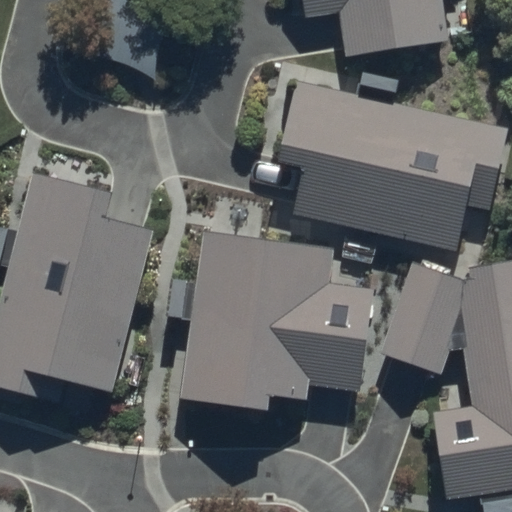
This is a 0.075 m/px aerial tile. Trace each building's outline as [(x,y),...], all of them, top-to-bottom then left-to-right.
[(295,0),(297,11),(333,7),(338,52),(441,40),(435,0),(295,0)] [(360,59),(355,79),(292,64),(271,147),(293,152),(286,203),(449,242),(461,193),(482,198),(503,114),(386,86),(391,66),(360,59)] [(33,153),(14,226),(0,222),(0,253),(6,255),(0,280),(0,370),(56,390),(63,368),(103,381),(157,221),(100,202),(108,178),(33,153)] [(202,227),(193,284),(169,280),(165,307),(189,311),(176,392),(263,406),(266,386),(306,392),(307,384),(353,391),(369,289),(330,283),(335,248),(202,227)] [(435,417),(438,505),(476,501),(476,511),(511,511),(511,262),(462,268),(463,279),(453,282),(409,270),(383,358),(435,375),(441,358),(460,357),(463,415),(435,417)]
